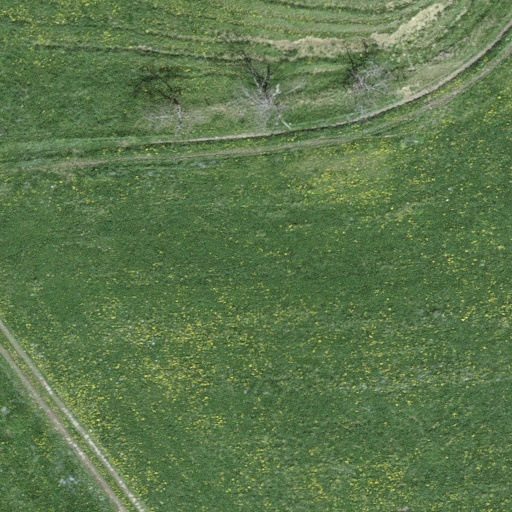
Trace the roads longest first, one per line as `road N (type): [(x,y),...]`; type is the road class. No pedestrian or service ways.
road 1 (track): [(0,193),(88,155),(360,120),(502,49),(511,30)]
road 2 (track): [(130,511),(0,341)]
